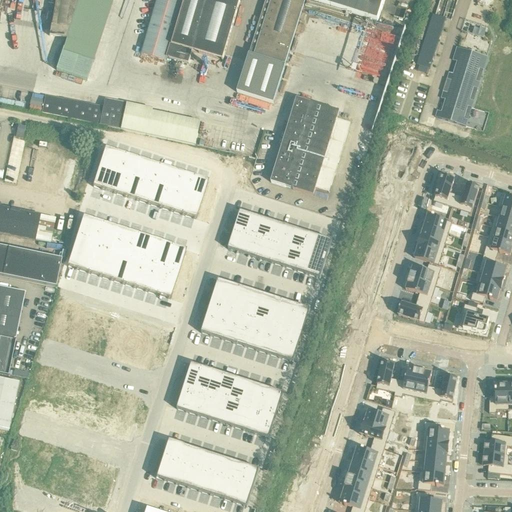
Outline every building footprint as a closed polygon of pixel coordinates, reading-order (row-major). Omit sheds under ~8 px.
[(51,0),(45,36),(65,40),(65,39),(66,40),(79,0),(51,0)] [(79,0),(66,40),(56,71),(87,81),(113,0),(79,0)] [(149,31),(142,55),(165,62),(166,58),(182,63),(182,62),(189,64),(192,52),(223,61),(240,2),(232,0),(157,0),(151,23),(149,31)] [(266,0),(249,55),(237,93),(274,105),(286,66),(285,66),(305,0),(308,0),(378,22),(384,0),(266,0)] [(476,0),(477,5),(486,8),(493,2),(492,0),(476,0)] [(417,65),(430,69),(447,19),(434,15),(417,65)] [(457,48),(436,118),(466,127),(487,58),(457,48)] [(45,97),(41,113),(99,126),(107,127),(120,130),(194,146),(199,123),(152,112),(152,110),(125,104),(104,100),(103,108),(64,100),(63,100),(45,97)] [(271,182),(271,183),(272,184),(285,188),(286,188),(292,190),(314,196),(316,189),(329,193),(350,124),(337,120),(339,112),(297,99),(296,99),(296,100),(294,107),(286,134),(283,135),(282,139),(284,142),(281,142),(280,146),(282,148),(273,176),(271,182)] [(18,127),(16,137),(23,139),(25,128),(18,127)] [(105,149),(99,168),(110,172),(116,153),(105,149)] [(116,153),(110,172),(121,175),(127,156),(116,153)] [(127,156),(121,175),(133,179),(139,160),(127,156)] [(139,160),(133,179),(144,183),(150,164),(139,160)] [(150,164),(144,183),(156,186),(162,167),(150,164)] [(162,167),(156,186),(167,190),(173,171),(162,167)] [(99,168),(92,187),(104,191),(110,172),(99,168)] [(173,171),(167,190),(179,194),(185,175),(173,171)] [(110,172),(104,191),(115,195),(121,175),(110,172)] [(121,175),(115,195),(127,198),(133,179),(121,175)] [(185,175),(179,194),(190,197),(196,178),(185,175)] [(441,181),(434,202),(452,209),(456,196),(450,194),(454,180),(442,176),(441,181)] [(196,178),(190,197),(202,201),(208,182),(196,178)] [(133,179),(127,198),(138,202),(144,183),(133,179)] [(144,183),(138,202),(150,205),(156,186),(144,183)] [(456,196),(452,209),(471,215),(472,210),(479,188),(467,185),(466,189),(463,198),(456,196)] [(156,186),(150,205),(161,209),(167,190),(156,186)] [(167,190),(161,209),(172,213),(179,194),(167,190)] [(179,194),(172,213),(184,216),(190,197),(179,194)] [(190,197),(184,216),(196,220),(202,201),(190,197)] [(501,197),(498,208),(502,209),(511,211),(511,199),(506,198),(501,197)] [(0,207),(0,233),(35,241),(36,233),(40,216),(11,209),(0,207)] [(500,219),(499,219),(511,222),(511,211),(502,209),(500,219)] [(240,212),(234,231),(246,235),(252,216),(251,216),(249,215),(241,212),(240,212)] [(252,216),(246,235),(257,239),(264,219),(261,219),(260,218),(260,219),(252,216),(253,216),(252,216)] [(427,220),(424,227),(448,235),(452,224),(447,223),(435,219),(435,218),(433,217),(432,218),(428,217),(427,219),(426,219),(426,220),(427,220)] [(495,217),(492,228),(511,233),(511,222),(499,219),(500,219),(495,217)] [(83,218),(75,242),(86,246),(94,221),(83,218)] [(264,219),(257,239),(269,242),(275,223),(272,222),(271,222),(264,220),(264,219)] [(94,221),(86,246),(98,250),(106,225),(94,221)] [(275,223),(269,242),(280,246),(280,245),(286,227),(283,226),(275,223)] [(106,225),(98,250),(109,253),(117,229),(106,225)] [(286,227),(280,245),(292,249),(298,230),(286,226),(286,227)] [(421,237),(421,238),(445,245),(448,235),(424,227),(424,230),(423,230),(422,233),(421,237)] [(511,233),(492,228),(489,239),(511,245),(511,233)] [(117,229),(109,253),(121,257),(128,232),(117,229)] [(298,230),(292,250),(303,253),(309,234),(308,234),(306,233),(298,231),(298,230)] [(228,250),(229,250),(237,253),(236,253),(237,253),(239,254),(240,254),(246,235),(234,231),(234,233),(228,250)] [(128,232),(121,257),(132,261),(140,236),(128,232)] [(309,234),(303,253),(315,257),(321,238),(317,237),(310,234),(309,234)] [(246,235),(240,254),(248,256),(248,257),(250,257),(251,258),(257,239),(246,235)] [(140,236),(132,261),(143,264),(151,240),(140,236)] [(419,244),(417,248),(418,249),(418,248),(442,256),(445,245),(421,238),(421,237),(419,244)] [(321,238),(315,257),(326,261),(329,252),(333,241),(331,241),(329,241),(329,240),(329,241),(321,238)] [(257,239),(251,258),(252,258),(259,260),(260,260),(263,261),(269,242),(257,239)] [(511,245),(489,239),(484,256),(496,260),(498,253),(499,253),(499,254),(501,254),(510,256),(511,249),(511,245)] [(151,240),(143,264),(155,268),(163,243),(151,240)] [(75,242),(67,267),(78,271),(86,246),(75,242)] [(269,242),(263,261),(271,264),(274,265),(280,246),(269,242)] [(163,243),(155,268),(166,272),(174,247),(163,243)] [(86,246),(78,271),(90,275),(98,250),(86,246)] [(280,246),(274,265),(275,265),(282,267),(285,268),(286,269),(292,250),(280,246)] [(0,247),(0,276),(55,288),(61,260),(0,247)] [(174,247),(166,272),(178,275),(186,251),(174,247)] [(415,256),(415,259),(434,265),(439,266),(442,256),(418,248),(418,249),(416,256),(415,255),(415,256)] [(98,250),(90,275),(101,278),(109,253),(98,250)] [(292,250),(286,269),(294,271),(296,272),(297,272),(303,253),(292,250)] [(109,253),(101,278),(113,282),(121,257),(109,253)] [(303,253),(297,272),(298,272),(305,275),(306,275),(307,276),(308,276),(315,257),(303,253)] [(484,256),(479,274),(483,275),(503,280),(504,276),(505,275),(505,273),(506,273),(505,272),(506,270),(494,266),(496,260),(484,256)] [(121,257),(113,282),(124,285),(132,261),(121,257)] [(315,257),(308,276),(309,276),(317,278),(316,279),(317,279),(317,278),(319,279),(320,280),(326,261),(315,257)] [(132,261),(124,285),(136,289),(143,264),(132,261)] [(143,264),(136,289),(147,293),(155,268),(143,264)] [(413,268),(409,279),(436,287),(439,276),(441,270),(437,268),(429,266),(427,271),(427,272),(413,268)] [(155,268),(147,293),(148,293),(155,295),(158,296),(166,272),(155,268)] [(166,272),(158,296),(159,297),(166,299),(170,300),(178,275),(166,272)] [(481,285),(480,285),(500,291),(500,292),(504,280),(503,280),(483,275),(481,285)] [(409,279),(406,291),(420,295),(418,302),(430,306),(436,287),(409,279)] [(210,306),(210,307),(222,311),(230,284),(229,284),(227,283),(227,284),(219,281),(218,281),(218,282),(210,306)] [(230,284),(222,311),(233,315),(242,288),(241,288),(239,287),(238,287),(231,285),(230,284)] [(473,294),(471,301),(483,304),(483,305),(485,298),(489,300),(490,300),(490,301),(492,301),(492,300),(497,302),(498,299),(499,299),(498,298),(499,295),(500,291),(480,285),(481,285),(478,284),(475,295),(473,294)] [(0,337),(15,341),(25,293),(0,288),(0,337)] [(242,288),(233,315),(244,318),(253,292),(252,291),(250,291),(242,288)] [(253,292),(244,318),(256,322),(264,295),(261,294),(253,292)] [(264,295),(256,322),(267,326),(276,299),(275,299),(273,298),(272,298),(265,296),(264,295)] [(57,298),(50,317),(62,320),(68,301),(57,298)] [(276,299),(267,326),(279,329),(287,303),(284,302),(276,299)] [(68,301),(62,320),(74,324),(80,305),(68,301)] [(445,301),(442,309),(448,311),(450,303),(445,301)] [(402,304),(398,316),(419,323),(424,324),(428,313),(430,306),(418,302),(415,308),(402,304)] [(287,303),(279,329),(290,333),(299,306),(298,306),(296,305),(295,305),(288,303),(287,303)] [(80,305),(74,324),(85,328),(91,309),(80,305)] [(299,306),(290,333),(302,337),(303,335),(311,310),(309,310),(307,309),(299,307),(299,306)] [(465,306),(458,329),(463,330),(478,333),(482,334),(483,334),(484,334),(485,334),(486,333),(486,332),(489,321),(475,317),(477,310),(465,306)] [(210,307),(201,334),(202,334),(210,337),(212,338),(213,338),(222,311),(210,307)] [(91,309),(85,328),(96,331),(102,312),(91,309)] [(222,311),(213,338),(214,338),(221,340),(224,341),(233,315),(222,311)] [(102,312),(96,331),(108,335),(114,316),(102,312)] [(233,315),(224,341),(225,342),(225,341),(233,344),(235,345),(236,345),(244,318),(233,315)] [(114,316),(108,335),(119,339),(125,320),(114,316)] [(50,317),(44,336),(56,340),(62,320),(50,317)] [(244,318),(236,345),(244,347),(244,348),(247,349),(256,322),(244,318)] [(62,320),(56,340),(67,343),(74,324),(62,320)] [(125,320),(119,339),(131,342),(137,323),(125,320)] [(256,322),(247,349),(248,349),(255,351),(256,351),(259,352),(267,326),(256,322)] [(137,323),(131,342),(142,346),(148,327),(137,323)] [(74,324),(67,343),(79,347),(85,328),(74,324)] [(445,324),(443,330),(451,332),(453,327),(445,324)] [(267,326),(259,352),(259,353),(259,352),(267,355),(270,356),(279,329),(267,326)] [(148,327),(142,346),(143,346),(144,342),(156,345),(161,331),(148,327)] [(85,328),(79,347),(90,351),(96,331),(85,328)] [(279,329),(270,356),(271,356),(278,358),(278,359),(279,359),(282,360),(290,333),(279,329)] [(96,331),(90,351),(102,354),(108,335),(96,331)] [(290,333),(282,360),(290,362),(290,363),(290,362),(293,363),(292,363),(294,364),(302,337),(290,333)] [(108,335),(102,354),(113,358),(119,339),(108,335)] [(0,374),(8,376),(15,341),(0,337),(0,374)] [(119,339),(113,358),(125,361),(131,342),(119,339)] [(131,342),(125,361),(136,365),(142,346),(131,342)] [(142,346),(136,365),(148,369),(153,354),(141,351),(143,346),(142,346)] [(378,383),(376,390),(388,393),(395,394),(398,382),(391,380),(394,366),(382,363),(378,383)] [(185,386),(184,387),(186,388),(196,391),(203,368),(201,367),(200,367),(192,365),(191,365),(185,386)] [(35,366),(28,386),(40,390),(46,370),(35,366)] [(203,368),(196,391),(208,395),(215,372),(211,371),(204,369),(204,368),(203,368)] [(395,394),(394,398),(402,399),(403,396),(414,398),(420,371),(408,369),(405,383),(398,382),(395,394)] [(46,370),(40,390),(51,394),(58,374),(46,370)] [(14,371),(13,376),(26,379),(28,374),(14,371)] [(420,371),(414,398),(432,402),(435,390),(429,388),(432,374),(420,371)] [(215,372),(208,395),(219,398),(226,376),(223,375),(215,372)] [(58,374),(51,394),(63,397),(69,377),(58,374)] [(226,376),(219,398),(230,402),(238,379),(237,379),(235,378),(234,378),(227,376),(226,376)] [(69,377),(63,397),(74,401),(81,381),(69,377)] [(435,390),(432,402),(440,404),(441,402),(452,404),(453,402),(457,380),(445,377),(442,391),(435,390)] [(0,429),(8,431),(19,384),(0,379),(0,429)] [(238,379),(230,402),(242,406),(249,383),(248,383),(246,382),(238,380),(238,379)] [(81,381),(74,401),(86,405),(92,385),(81,381)] [(249,383),(242,406),(253,409),(261,387),(257,385),(257,386),(249,383),(250,383),(249,383)] [(489,414),(496,415),(496,411),(508,412),(509,385),(501,385),(501,384),(500,384),(500,385),(496,385),(496,391),(495,391),(495,393),(496,393),(496,398),(490,398),(489,414)] [(92,385),(86,405),(97,408),(103,388),(92,385)] [(28,386),(22,406),(34,410),(40,390),(28,386)] [(184,387),(177,410),(178,411),(178,410),(185,413),(186,413),(188,414),(189,414),(196,391),(186,388),(184,387)] [(261,387),(253,409),(265,413),(272,390),(271,390),(269,389),(268,389),(261,387)] [(103,388),(97,408),(109,412),(115,392),(103,388)] [(40,390),(34,410),(45,414),(51,394),(40,390)] [(272,390),(265,413),(277,417),(277,416),(284,394),(283,393),(283,394),(281,393),(280,393),(272,391),(272,390)] [(196,391),(189,414),(197,416),(197,417),(200,418),(208,395),(196,391)] [(115,392),(109,412),(120,415),(126,395),(115,392)] [(51,394),(45,414),(56,417),(63,397),(51,394)] [(126,395),(120,415),(132,419),(133,418),(135,411),(139,399),(126,395)] [(208,395),(200,418),(201,418),(208,420),(212,421),(219,398),(208,395)] [(63,397),(56,417),(68,421),(74,401),(63,397)] [(219,398),(212,421),(220,424),(222,425),(223,425),(230,402),(219,398)] [(74,401),(68,421),(79,425),(86,405),(74,401)] [(230,402),(223,425),(224,425),(231,427),(231,428),(235,429),(242,406),(230,402)] [(86,405),(79,425),(91,428),(97,408),(86,405)] [(242,406),(235,429),(243,431),(242,431),(246,432),(253,409),(242,406)] [(97,408),(91,428),(102,432),(109,412),(97,408)] [(253,409),(246,432),(254,435),(256,436),(257,436),(265,413),(253,409)] [(364,422),(363,424),(364,424),(390,432),(390,431),(393,420),(395,414),(383,410),(381,416),(374,414),(375,413),(374,413),(374,414),(368,412),(367,416),(366,415),(366,416),(367,416),(366,419),(365,419),(364,422)] [(109,412),(102,432),(114,436),(120,415),(109,412)] [(265,413),(257,436),(258,436),(265,438),(265,439),(266,439),(266,438),(268,439),(269,440),(277,417),(265,413)] [(120,415),(114,436),(126,440),(126,439),(132,421),(132,419),(120,415)] [(361,429),(360,434),(361,434),(360,436),(366,437),(365,438),(374,441),(372,446),(372,447),(384,450),(390,431),(390,432),(364,424),(362,429),(361,429)] [(424,431),(423,441),(448,444),(448,443),(449,436),(450,436),(449,436),(449,433),(445,432),(445,431),(442,431),(442,432),(437,431),(438,425),(425,424),(424,431)] [(486,443),(484,455),(506,457),(507,457),(507,453),(507,448),(511,448),(511,438),(492,436),(491,443),(486,443)] [(7,452),(8,452),(15,455),(19,456),(24,440),(12,437),(7,452)] [(24,440),(19,456),(20,456),(27,458),(30,459),(35,444),(24,440)] [(162,458),(161,460),(163,460),(173,463),(179,444),(178,444),(176,444),(176,443),(176,444),(168,441),(167,441),(167,442),(162,458)] [(423,441),(422,453),(424,453),(424,452),(447,455),(448,455),(449,443),(448,443),(448,444),(423,441)] [(35,444),(30,459),(42,463),(47,448),(35,444)] [(179,444),(173,463),(184,467),(190,448),(188,447),(187,447),(179,445),(180,445),(179,444)] [(354,460),(379,468),(382,457),(384,450),(372,447),(370,453),(364,451),(364,450),(362,450),(362,451),(357,449),(357,451),(356,451),(357,451),(354,460)] [(47,448),(42,463),(53,467),(58,451),(47,448)] [(190,448),(184,467),(196,471),(202,452),(201,451),(199,451),(198,451),(191,448),(190,448)] [(58,451),(53,467),(65,470),(70,455),(58,451)] [(7,452),(0,475),(12,479),(19,456),(15,455),(8,452),(7,452)] [(202,452),(196,471),(207,474),(213,455),(212,455),(210,454),(210,455),(202,452)] [(423,462),(423,463),(446,465),(446,463),(447,463),(447,462),(446,462),(447,456),(447,455),(424,452),(424,453),(423,462)] [(70,455),(65,470),(76,474),(81,459),(70,455)] [(213,455),(207,474),(219,478),(225,459),(222,458),(221,458),(214,456),(213,455)] [(509,460),(509,457),(507,457),(506,457),(484,455),(483,467),(489,467),(488,474),(489,475),(511,476),(511,466),(508,466),(509,460)] [(19,456),(12,479),(23,482),(30,459),(27,458),(20,456),(19,456)] [(30,459),(23,482),(35,486),(42,463),(30,459)] [(81,459),(76,474),(88,478),(92,462),(81,459)] [(225,459),(219,478),(230,482),(236,463),(233,462),(225,459)] [(155,479),(156,479),(164,481),(164,482),(166,482),(167,483),(173,463),(163,460),(161,460),(161,461),(155,479)] [(351,471),(350,471),(376,479),(376,478),(379,468),(354,460),(354,461),(353,461),(351,471)] [(92,462),(88,478),(99,481),(104,466),(92,462)] [(42,463),(35,486),(46,490),(53,467),(42,463)] [(173,463),(167,483),(175,485),(176,485),(178,486),(184,467),(173,463)] [(236,463),(230,482),(242,485),(248,466),(247,466),(245,465),(244,465),(237,463),(236,463)] [(422,473),(422,474),(445,476),(445,474),(446,474),(446,473),(445,473),(446,465),(423,463),(422,473)] [(104,466),(99,481),(100,481),(112,484),(116,470),(104,466)] [(248,466),(242,485),(253,489),(259,470),(258,470),(256,469),(248,467),(248,466)] [(53,467),(46,490),(57,493),(65,470),(53,467)] [(184,467),(178,486),(179,486),(186,489),(187,489),(189,490),(190,490),(196,471),(184,467)] [(65,470),(57,493),(69,497),(76,474),(65,470)] [(196,471),(190,490),(198,492),(201,493),(207,474),(196,471)] [(346,482),(372,490),(376,479),(350,471),(350,472),(350,471),(349,472),(350,472),(349,477),(348,478),(347,477),(346,480),(346,482)] [(419,484),(418,491),(431,493),(432,486),(436,487),(436,488),(439,488),(439,487),(444,487),(444,485),(445,485),(445,484),(444,484),(445,476),(422,474),(422,473),(420,473),(419,484)] [(76,474),(69,497),(80,501),(88,478),(76,474)] [(207,474),(201,493),(202,494),(202,493),(209,496),(213,497),(219,478),(207,474)] [(88,478),(80,501),(92,504),(99,481),(88,478)] [(219,478),(213,497),(221,500),(224,501),(230,482),(219,478)] [(99,481),(92,504),(104,508),(109,494),(97,490),(100,481),(99,481)] [(230,482),(224,501),(225,501),(232,503),(233,504),(235,504),(242,485),(230,482)] [(343,492),(343,493),(344,493),(369,501),(372,490),(346,482),(345,483),(345,484),(344,487),(345,487),(344,492),(343,492)] [(242,485),(235,504),(236,505),(236,504),(244,507),(243,507),(244,507),(246,508),(247,508),(253,489),(242,485)] [(344,493),(340,505),(345,506),(344,507),(347,507),(353,508),(351,511),(365,511),(369,501),(344,493)] [(416,501),(414,511),(441,511),(442,506),(442,505),(442,503),(437,503),(437,502),(437,503),(435,503),(429,502),(429,495),(416,494),(416,501)] [(5,501),(1,511),(16,511),(19,506),(5,501)]
